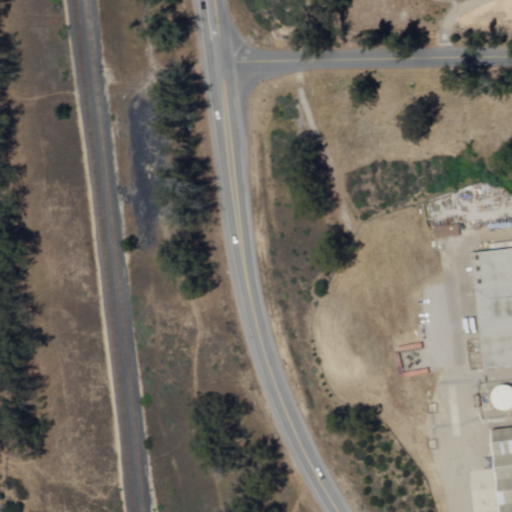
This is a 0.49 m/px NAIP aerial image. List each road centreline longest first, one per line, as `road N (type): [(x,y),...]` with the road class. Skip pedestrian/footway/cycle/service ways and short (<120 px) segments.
road 1 (primary): [(341,511),(297,434),(257,322),(210,0)]
road 2 (residential): [(219,65),(511,63)]
